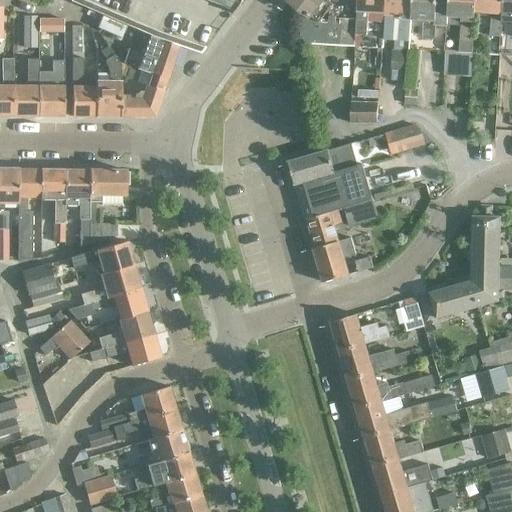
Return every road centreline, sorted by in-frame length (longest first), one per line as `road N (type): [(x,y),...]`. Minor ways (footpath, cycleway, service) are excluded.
road 1 (residential): [(311,307),(403,274),(471,192),(511,176)]
road 2 (residential): [(0,508),(36,489),(93,404),(122,383),(187,365)]
road 3 (residential): [(187,365),(149,231),(146,146)]
road 4 (residential): [(369,511),(311,307)]
road 5 (residential): [(230,340),(177,146)]
road 6 (residential): [(277,511),(230,340)]
road 7 (residential): [(177,146),(196,95),(268,0)]
road 8 (residential): [(311,307),(266,173),(240,180)]
road 9 (residential): [(230,511),(187,365)]
road 10 (residential): [(146,146),(0,142)]
